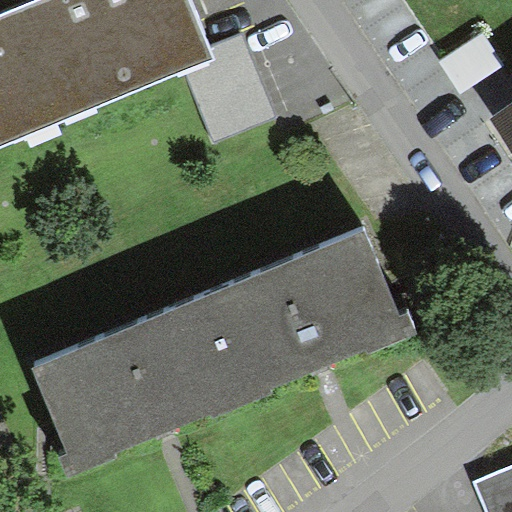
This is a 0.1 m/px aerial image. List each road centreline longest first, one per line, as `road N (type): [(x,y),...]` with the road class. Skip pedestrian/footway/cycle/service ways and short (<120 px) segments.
road 1 (residential): [(316,0),(511,282)]
road 2 (residential): [(319,511),(511,378)]
